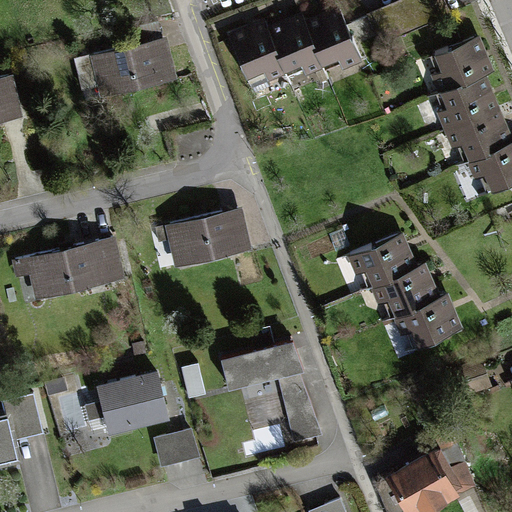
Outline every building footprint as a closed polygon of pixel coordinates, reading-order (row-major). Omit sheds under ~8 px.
[(262,15),(229,31),(248,70),(275,57),(280,67),(307,54),(312,65),(331,57),(339,73),(364,62),(338,7),(306,22),(300,9),(266,24),(262,15)] [(479,29),(432,47),(446,81),(439,84),(445,97),(437,100),(442,112),(429,117),(448,167),(463,161),(476,195),(511,181),(511,129),(506,132),(483,72),(494,68),(479,29)] [(168,35),(98,55),(111,102),(181,81),(168,35)] [(16,72),(0,75),(0,118),(27,111),(16,72)] [(168,223),(178,265),(256,247),(246,205),(168,223)] [(399,228),(335,257),(360,314),(376,307),(388,336),(400,330),(409,349),(469,322),(450,278),(440,282),(425,249),(411,255),(399,228)] [(22,260),(35,304),(130,277),(117,232),(22,260)] [(305,337),(230,356),(238,387),(313,368),(305,337)] [(489,385),(482,362),(463,367),(470,390),(489,385)] [(166,367),(105,382),(117,430),(177,415),(166,367)] [(11,417),(0,419),(0,462),(28,457),(24,436),(47,431),(39,391),(7,398),(11,417)] [(452,443),(398,471),(418,511),(440,511),(478,492),(452,443)]
